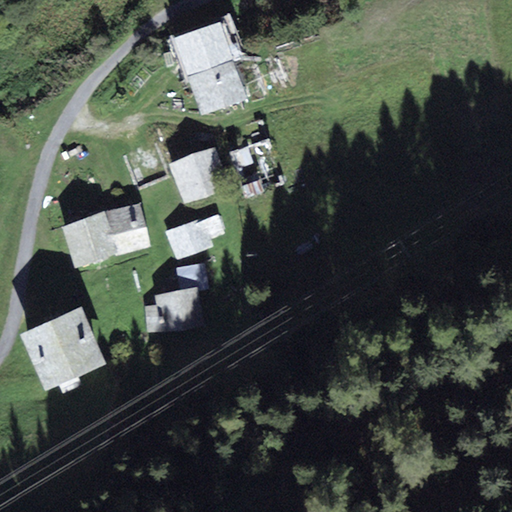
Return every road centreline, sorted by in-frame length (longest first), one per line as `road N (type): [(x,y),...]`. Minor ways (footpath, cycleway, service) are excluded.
road 1 (residential): [(201,0),(105,68),(66,115),(42,179),(0,355)]
road 2 (track): [(233,511),(370,417),(432,390),(511,371)]
